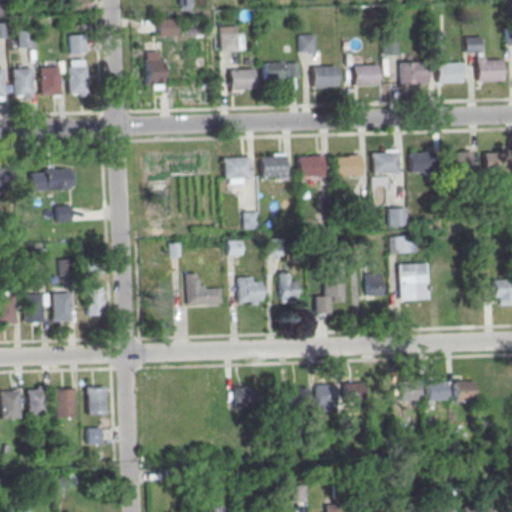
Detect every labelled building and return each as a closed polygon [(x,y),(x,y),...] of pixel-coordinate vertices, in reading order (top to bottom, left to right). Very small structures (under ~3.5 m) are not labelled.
[(217,26),(217,51),(240,51),(240,26),(217,26)] [(15,47),(33,47),(33,30),(15,30),(15,47)] [(66,53),(83,53),(83,34),(66,34),(66,53)] [(296,34),(296,51),(311,51),(311,34),(296,34)] [(478,53),(478,36),(462,36),(462,53),(478,53)] [(160,88),(160,57),(141,57),(141,88),(160,88)] [(475,62),(500,61),(500,81),(476,82),(475,62)] [(280,80),(280,62),(260,62),(260,80),(280,80)] [(397,64),(422,62),(423,82),(398,84),(397,64)] [(434,63),(458,62),(459,82),(435,83),(434,63)] [(350,66),(375,65),(376,85),(351,86),(350,66)] [(65,67),(84,66),(85,94),(66,94),(65,67)] [(309,68),(334,66),(335,87),(310,88),(309,68)] [(37,68),(56,67),(57,95),(38,95),(37,68)] [(10,69),(29,69),(30,96),(11,97),(10,69)] [(227,71),(251,70),(252,90),(227,91),(227,71)] [(407,153),(432,152),(433,172),(408,173),(407,153)] [(482,152),(507,152),(508,171),(482,172),(482,152)] [(370,154),(396,153),(396,173),(371,173),(370,154)] [(444,153),(470,153),(470,172),(445,173),(444,153)] [(333,156),(358,155),(358,175),(333,176),(333,156)] [(258,157),(283,156),(284,176),(259,177),(258,157)] [(295,157),(320,156),(321,176),(296,177),(295,157)] [(221,159),(246,158),(246,178),(221,178),(221,159)] [(63,169),(28,169),(28,189),(63,189),(63,169)] [(385,226),(404,225),(403,207),(385,208),(385,226)] [(240,229),(255,229),(255,211),(240,211),(240,229)] [(413,236),(387,236),(387,252),(413,252),(413,236)] [(277,253),(277,240),(264,240),(264,253),(277,253)] [(398,298),(424,298),(424,263),(398,263),(398,298)] [(313,295),(313,312),(330,312),(330,302),(340,302),(340,272),(322,272),(322,295),(313,295)] [(362,273),(364,297),(379,296),(378,272),(362,273)] [(184,304),(219,304),(219,285),(198,285),(198,273),(184,273),(184,304)] [(294,273),(275,273),(275,302),(294,302),(294,273)] [(258,276),(235,276),(235,303),(258,303),(258,276)] [(491,278),(491,304),(510,304),(510,278),(491,278)] [(450,283),(437,283),(437,297),(450,297),(450,283)] [(83,314),(100,314),(100,286),(83,286),(83,314)] [(48,295),(67,294),(69,321),(49,322),(48,295)] [(0,295),(12,295),(13,322),(0,322),(0,295)] [(21,296),(40,295),(41,322),(22,323),(21,296)] [(480,395),(498,395),(498,379),(480,379),(480,395)] [(397,381),(416,380),(417,400),(398,400),(397,381)] [(425,382),(444,381),(445,400),(426,401),(425,382)] [(453,382),(472,381),(473,400),(454,401),(453,382)] [(342,383),(361,383),(362,402),(343,402),(342,383)] [(314,386),(333,385),(334,404),(315,405),(314,386)] [(83,388),(103,387),(104,414),(85,415),(83,388)] [(231,387),(231,405),(250,405),(250,387),(231,387)] [(287,388),(306,388),(306,407),(288,407),(287,388)] [(53,390),(72,389),(73,416),(54,417),(53,390)] [(25,391),(44,390),(45,417),(26,418),(25,391)] [(0,391),(17,391),(18,418),(0,418),(0,391)] [(305,484),(289,484),(289,501),(305,501),(305,484)] [(443,511),(452,511),(453,502),(443,502),(443,511)]
